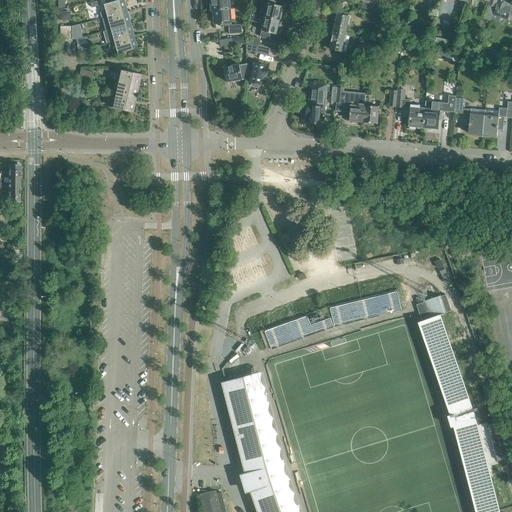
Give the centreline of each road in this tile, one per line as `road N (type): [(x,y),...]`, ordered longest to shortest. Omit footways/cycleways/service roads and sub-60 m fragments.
road 1 (secondary): [(167,511),(179,142)]
road 2 (residential): [(511,164),(271,143)]
road 3 (unknown): [(273,277),(277,285),(405,248),(425,280)]
road 4 (residential): [(0,142),(179,142)]
road 5 (residential): [(311,0),(271,143)]
